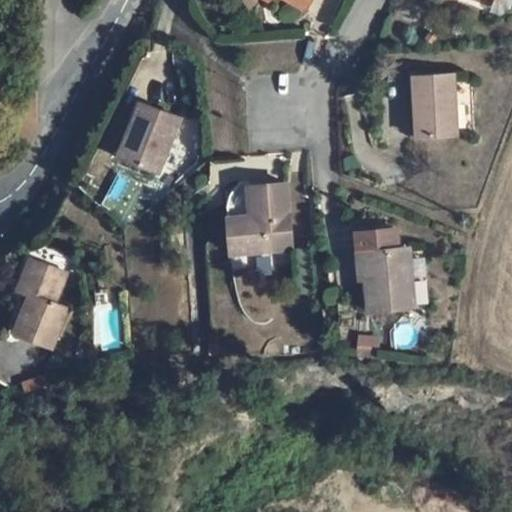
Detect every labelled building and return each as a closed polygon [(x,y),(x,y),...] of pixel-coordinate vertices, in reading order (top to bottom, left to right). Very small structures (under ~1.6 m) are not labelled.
[(253,0),(231,0),(247,10),(253,0)] [(257,0),(284,15),(293,0),(257,0)] [(408,74),(411,139),(458,136),(455,72),(408,74)] [(410,154),(401,93),(362,97),(372,160),(410,154)] [(135,134),(95,115),(69,166),(109,188),(135,134)] [(0,142),(14,139),(12,123),(0,125),(0,142)] [(225,210),(230,237),(232,249),(209,252),(214,278),(272,268),(262,203),(225,210)] [(230,237),(207,241),(209,252),(232,249),(230,237)] [(338,264),(348,323),(390,317),(382,259),(381,257),(370,259),(367,239),(328,245),(331,265),(338,264)] [(297,293),(314,292),(312,248),(295,249),(297,293)] [(42,322),(54,291),(22,276),(5,309),(20,317),(4,350),(41,368),(59,330),(42,322)]
